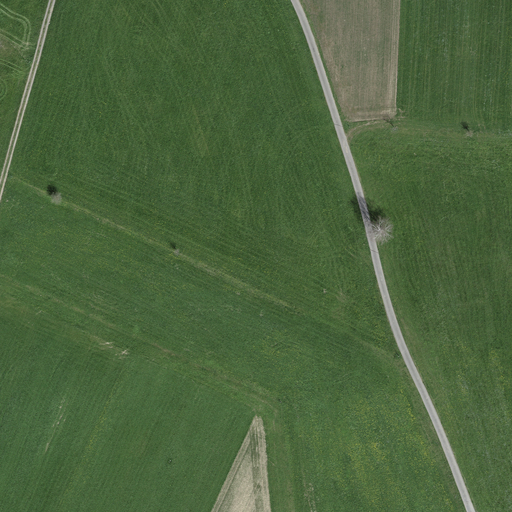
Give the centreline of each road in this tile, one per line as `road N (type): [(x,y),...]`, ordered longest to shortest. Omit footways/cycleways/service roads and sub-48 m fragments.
road 1 (track): [(294,0),(340,125),(393,313),(473,511)]
road 2 (track): [(0,198),(53,0)]
